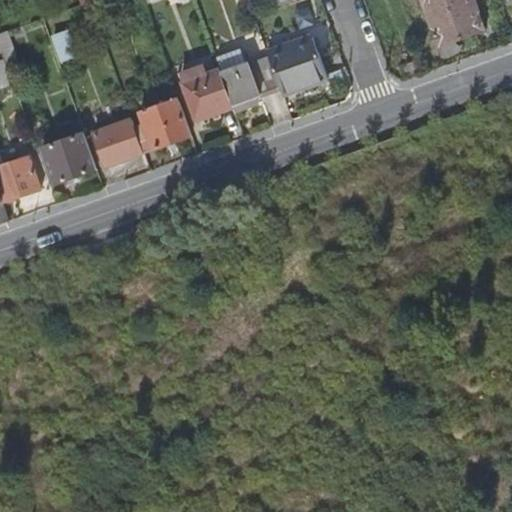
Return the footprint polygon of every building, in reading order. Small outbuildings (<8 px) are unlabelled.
[(88,4),(91,12),(125,0),(100,0),(99,0),(88,4)] [(486,29),(475,0),(421,0),(437,45),(486,29)] [(309,37),(264,53),(278,95),(324,80),(309,37)] [(245,67),(219,75),(230,107),(255,98),(245,67)] [(196,122),(231,110),(230,107),(219,75),(218,72),(183,84),(196,122)] [(131,126),(140,153),(188,136),(175,99),(138,113),(141,123),(131,126)] [(67,123),(72,137),(80,134),(76,120),(67,123)] [(103,166),(140,153),(131,126),(130,122),(91,134),(103,166)] [(52,185),(93,170),(80,134),(72,137),(39,149),(52,185)] [(28,158),(0,168),(0,196),(2,202),(39,189),(28,158)]
